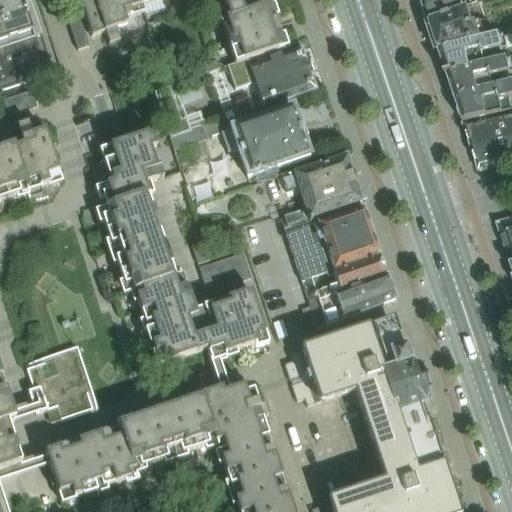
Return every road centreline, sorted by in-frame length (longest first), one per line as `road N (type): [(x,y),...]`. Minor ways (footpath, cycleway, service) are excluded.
road 1 (residential): [(259,358),(34,441),(0,321)]
road 2 (residential): [(0,232),(77,209),(82,131),(45,0)]
road 3 (secondary): [(429,214),(356,0)]
road 4 (residential): [(458,292),(259,358)]
road 5 (residential): [(286,431),(278,434),(296,494),(363,471),(344,411)]
